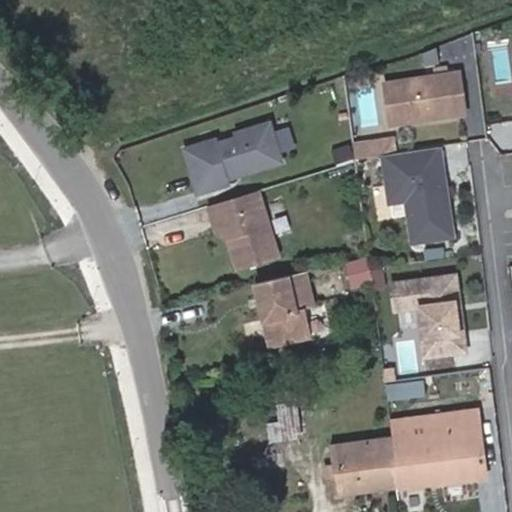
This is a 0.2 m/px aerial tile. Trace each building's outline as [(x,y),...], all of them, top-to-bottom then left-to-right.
[(461,62),(387,74),(394,114),(468,101),(461,62)] [(350,128),(352,146),(384,142),(394,141),(392,123),(350,128)] [(184,148),(196,193),(228,185),(227,180),(282,166),(271,125),(236,134),(237,139),(218,144),(216,140),(184,148)] [(440,135),(415,138),(418,165),(439,163),(440,175),(445,174),(440,135)] [(394,141),(384,142),(390,189),(406,187),(411,229),(451,224),(445,174),(440,175),(439,163),(418,165),(415,138),(394,141)] [(256,193),(205,206),(212,233),(224,240),(233,271),(274,260),(256,193)] [(382,253),(364,255),(364,261),(366,275),(384,273),(382,253)] [(364,261),(343,265),(348,289),(367,285),(366,275),(364,261)] [(458,288),(455,262),(391,269),(394,296),(404,295),(416,294),(418,307),(422,343),(464,339),(460,300),(456,300),(455,293),(458,288)] [(293,275),(245,285),(257,348),(298,339),(293,312),(301,310),(293,275)] [(418,307),(416,294),(404,295),(405,308),(418,307)] [(417,308),(402,309),(403,336),(402,336),(403,362),(419,361),(417,308)] [(415,383),(414,365),(392,367),(394,385),(415,383)] [(284,407),(282,393),(252,399),(253,404),(268,402),(271,415),(259,417),(261,432),(288,428),(284,407)] [(381,418),(386,470),(478,458),(471,394),(379,405),(381,418)] [(329,477),(386,470),(381,418),(321,425),(329,477)]
